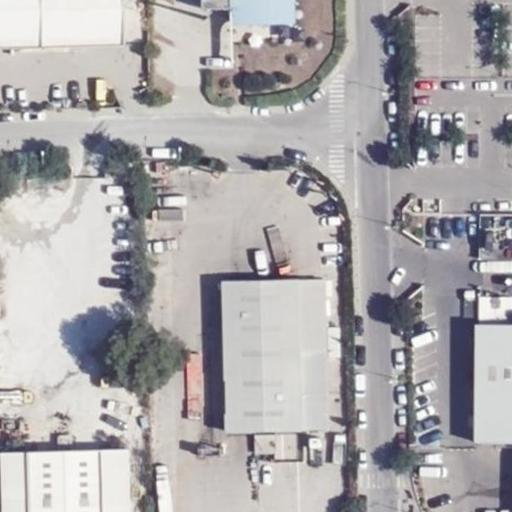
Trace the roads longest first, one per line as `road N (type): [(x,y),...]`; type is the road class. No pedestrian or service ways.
road 1 (unclassified): [(373,135),(384,511)]
road 2 (unclassified): [(373,135),(0,139)]
road 3 (unclassified): [(369,0),(373,135)]
